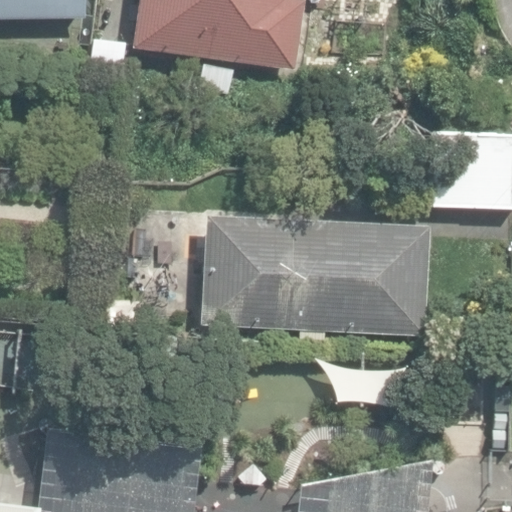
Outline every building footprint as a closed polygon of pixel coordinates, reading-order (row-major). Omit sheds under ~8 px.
[(0,0),(0,14),(85,13),(84,0),(0,0)] [(137,0),(131,45),(292,66),(301,0),(137,0)] [(429,206),(511,206),(511,132),(430,132),(429,206)] [(298,337),(324,338),(324,330),(423,335),(428,227),(205,217),(200,325),(298,330),(298,337)] [(105,324),(133,326),(135,299),(107,296),(105,324)] [(36,511),(37,506),(0,501),(0,511),(36,511)]
